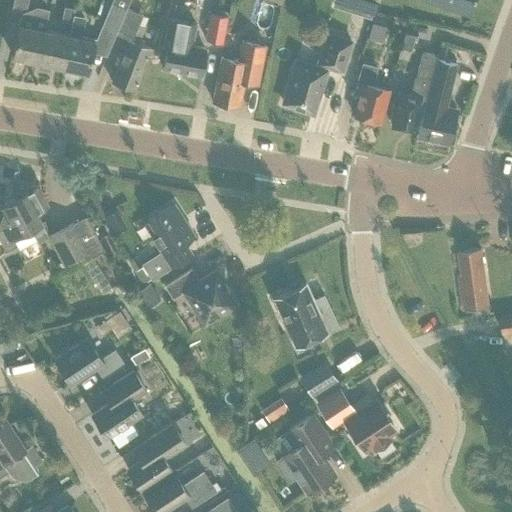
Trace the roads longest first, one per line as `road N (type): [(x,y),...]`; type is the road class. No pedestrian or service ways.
road 1 (secondary): [(0,118),(361,180)]
road 2 (residential): [(422,477),(446,435),(445,408),(377,316),(363,255),(361,180)]
road 3 (residential): [(117,511),(31,387),(0,389)]
road 4 (secondary): [(458,196),(511,38)]
